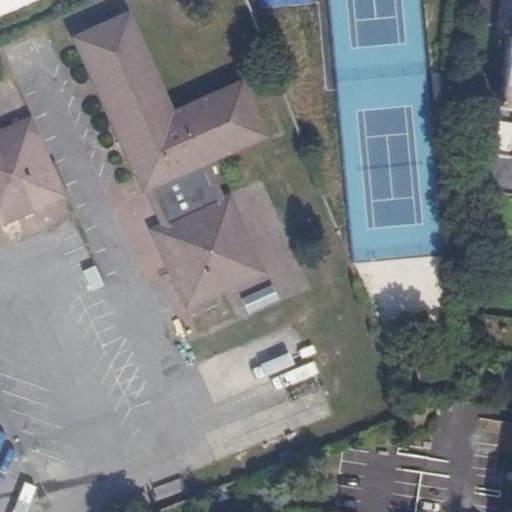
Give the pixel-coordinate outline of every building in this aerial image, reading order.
[(468,75),(468,78),(469,105),(511,110),(511,38),(507,37),(505,51),(493,49),(495,35),(500,0),(480,0),(478,15),(475,35),(470,63),(468,75)] [(186,305),(260,271),(226,196),(220,199),(204,162),(261,137),(237,85),(169,113),(125,15),(72,39),(141,189),(145,187),(163,225),(152,230),(186,305)] [(507,37),(495,35),(493,49),(505,51),(507,37)] [(0,220),(60,194),(26,119),(0,130),(0,220)] [(410,358),(417,382),(443,373),(436,350),(410,358)]
